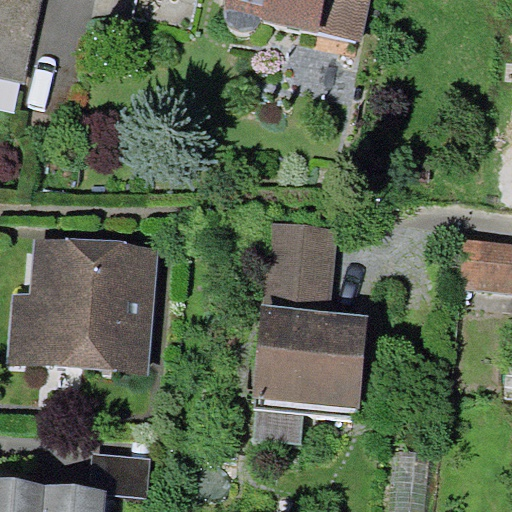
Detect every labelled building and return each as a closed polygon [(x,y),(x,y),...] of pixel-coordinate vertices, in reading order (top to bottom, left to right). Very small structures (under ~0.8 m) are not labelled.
[(0,0),(0,83),(17,87),(35,0),(0,0)] [(193,0),(131,0),(126,26),(185,39),(193,0)] [(349,2),(349,0),(226,0),(221,24),(223,33),(230,40),(236,42),(245,41),(251,36),(254,29),(350,49),(359,4),(349,2)] [(350,426),(359,334),(320,330),(328,241),(268,235),(248,449),(295,454),(298,421),(350,426)] [(458,287),(511,292),(511,255),(461,251),(458,287)] [(45,369),(132,376),(141,266),(39,257),(34,312),(49,313),(45,369)] [(37,511),(39,498),(0,495),(0,511),(37,511)] [(98,511),(99,503),(39,498),(37,511),(98,511)]
